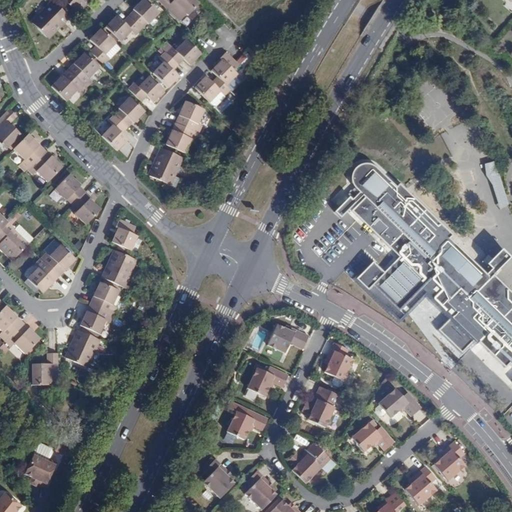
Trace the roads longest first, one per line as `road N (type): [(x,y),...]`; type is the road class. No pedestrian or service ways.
road 1 (residential): [(332,311),(269,451),(277,470),(307,496),(342,501),(458,404)]
road 2 (secondary): [(247,267),(395,0)]
road 3 (secondary): [(210,250),(86,511)]
road 4 (secondary): [(347,0),(210,250)]
road 5 (secondary): [(130,511),(247,267)]
road 6 (residential): [(123,187),(33,100),(0,21)]
road 7 (residential): [(0,274),(34,306),(68,304),(123,187)]
road 8 (residential): [(458,404),(332,311)]
